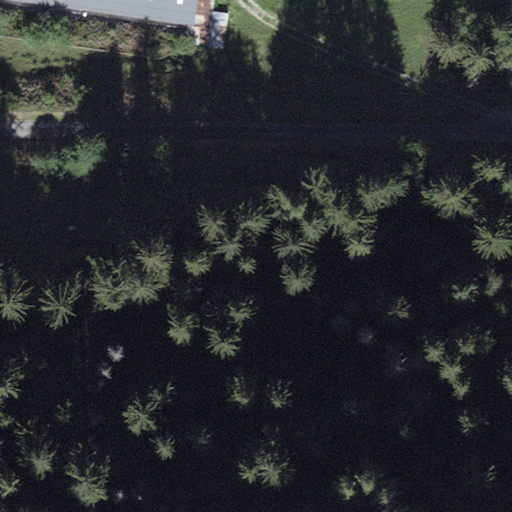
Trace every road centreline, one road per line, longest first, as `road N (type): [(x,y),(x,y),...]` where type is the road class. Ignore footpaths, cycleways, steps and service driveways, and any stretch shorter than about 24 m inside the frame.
road 1 (unclassified): [(511,129),(0,133)]
road 2 (track): [(243,0),(344,59),(511,122)]
